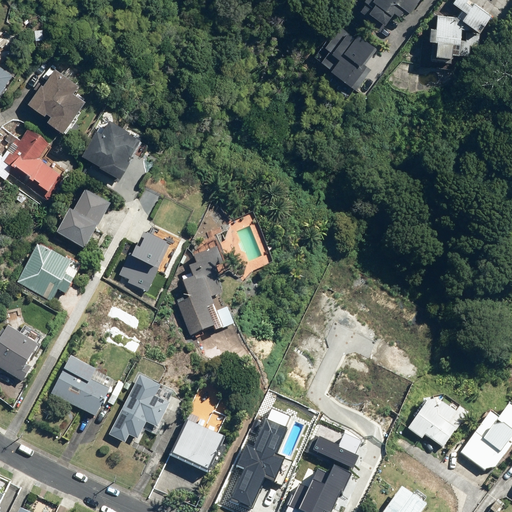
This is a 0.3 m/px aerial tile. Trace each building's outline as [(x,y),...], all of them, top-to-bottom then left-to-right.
[(417,0),(374,0),(360,19),(388,40),(417,0)] [(422,37),(419,66),(455,69),(457,51),(468,52),(469,42),(478,42),(479,30),(491,14),(471,0),(455,0),(454,2),(463,8),(458,15),(437,13),(434,38),(422,37)] [(337,26),(313,57),(330,70),(329,71),(331,73),(324,82),(346,98),(353,90),(354,91),(370,70),(365,66),(376,51),(372,48),(373,47),(356,35),(354,38),(337,26)] [(34,31),(33,41),(47,42),(47,32),(34,31)] [(0,100),(15,79),(0,68),(0,100)] [(39,83),(24,103),(43,117),(45,114),(49,117),(45,122),(60,133),(62,132),(64,134),(69,127),(69,128),(76,118),(75,118),(79,112),(77,110),(85,99),(77,94),(76,96),(72,93),(77,86),(54,69),(42,85),(39,83)] [(98,168),(119,180),(127,164),(129,165),(133,157),(132,157),(142,139),(108,120),(100,133),(95,130),(80,157),(99,167),(98,168)] [(6,172),(47,201),(66,173),(43,157),(52,144),(27,127),(19,139),(16,137),(12,143),(17,147),(11,154),(9,153),(3,162),(10,166),(6,172)] [(68,214),(55,236),(83,252),(95,231),(96,231),(109,207),(84,193),(71,216),(68,214)] [(127,285),(147,295),(168,248),(141,236),(131,257),(129,256),(119,277),(129,282),(127,285)] [(69,266),(36,248),(17,284),(51,304),(57,293),(65,297),(76,275),(67,270),(69,266)] [(176,306),(190,338),(215,328),(208,310),(213,307),(210,300),(222,295),(215,277),(218,276),(215,269),(223,266),(216,249),(192,259),(195,266),(191,277),(192,280),(180,285),(187,302),(176,306)] [(0,371),(21,385),(30,370),(25,367),(37,348),(4,327),(0,333),(0,371)] [(51,396),(94,419),(109,392),(90,382),(95,372),(69,358),(51,396)] [(137,382),(110,433),(126,442),(130,435),(138,439),(146,425),(156,431),(169,406),(148,395),(152,389),(137,382)] [(424,438),(442,450),(454,433),(455,434),(468,415),(443,398),(429,400),(429,401),(422,401),(422,404),(424,406),(407,431),(421,441),(424,438)] [(488,414),(460,455),(484,473),(485,471),(494,470),(511,446),(511,447),(511,410),(507,407),(498,420),(488,414)] [(244,468),(231,498),(254,507),(266,477),(283,484),(292,460),(277,454),(287,431),(267,422),(255,449),(245,445),(237,465),(244,468)] [(222,440),(186,423),(170,456),(206,473),(222,440)] [(356,497),(361,483),(342,476),(343,473),(321,465),(304,511),(307,511),(325,511),(326,511),(328,511),(348,511),(354,496),(356,497)] [(400,490),(383,511),(422,511),(426,508),(400,490)] [(495,501),(488,510),(490,511),(499,511),(503,507),(495,501)]
